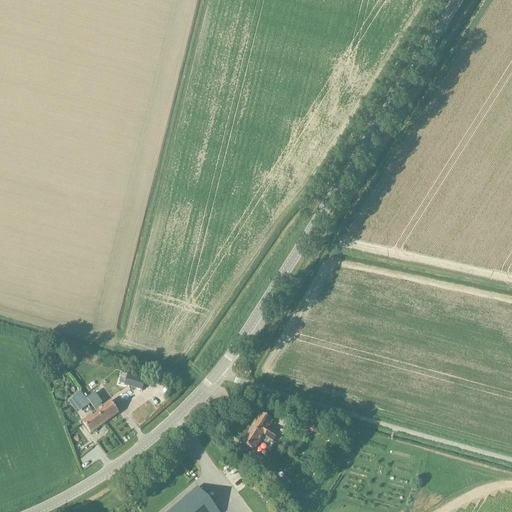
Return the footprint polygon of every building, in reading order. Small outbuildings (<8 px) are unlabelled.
[(144,381),(127,376),(124,386),(141,391),(144,381)] [(88,406),(78,393),(72,398),(82,411),(88,406)] [(96,413),(104,424),(118,413),(110,402),(96,413)] [(104,424),(96,413),(82,423),(90,434),(104,424)] [(251,429),(262,436),(272,422),(260,414),(251,429)] [(298,428),(300,421),(288,417),(286,424),(298,428)] [(253,451),(262,436),(251,429),(242,444),(253,451)] [(264,476),(269,471),(261,462),(256,466),(264,476)] [(218,511),(197,487),(167,511),(218,511)]
